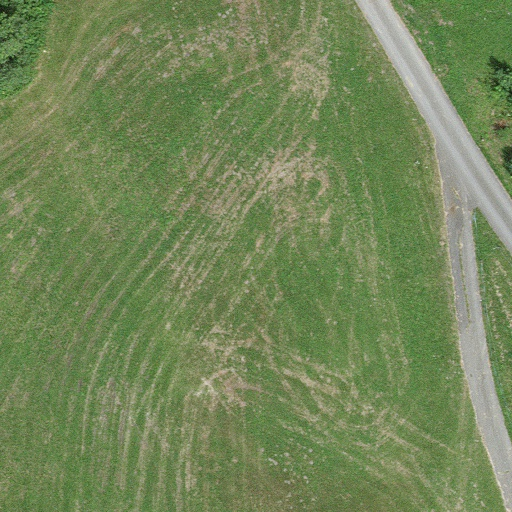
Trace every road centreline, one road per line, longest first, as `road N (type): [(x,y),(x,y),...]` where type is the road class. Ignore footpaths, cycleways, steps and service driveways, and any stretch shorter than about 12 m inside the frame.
road 1 (track): [(501,511),(474,406),(461,152)]
road 2 (track): [(370,0),(511,220)]
